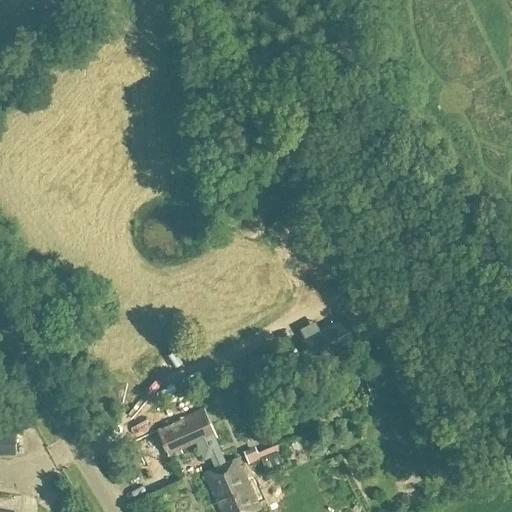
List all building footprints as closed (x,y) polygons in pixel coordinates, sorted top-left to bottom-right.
[(382,349),(373,325),(328,342),(337,366),(382,349)] [(400,390),(387,356),(360,366),(373,400),(400,390)] [(204,409),(157,430),(160,436),(167,451),(168,453),(168,454),(170,457),(182,451),(182,449),(197,443),(197,444),(205,460),(211,457),(212,460),(216,467),(204,473),(222,511),(250,511),(260,508),(257,501),(263,499),(253,477),(247,479),(237,458),(226,463),(214,437),(216,436),(204,409)] [(277,450),(281,448),(280,444),(258,453),(257,450),(245,454),(248,461),(261,456),(267,472),(283,466),(277,450)] [(42,509),(56,493),(44,484),(31,500),(42,509)]
